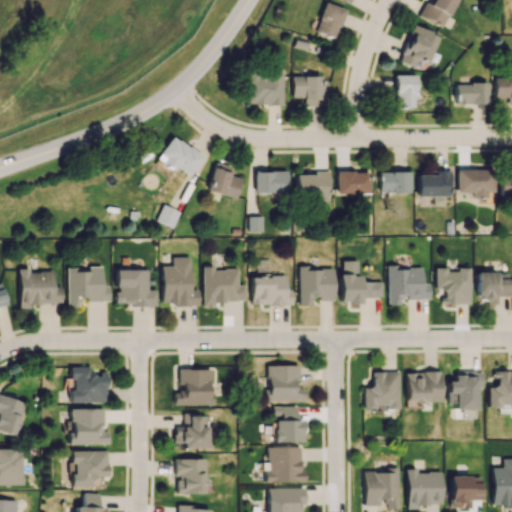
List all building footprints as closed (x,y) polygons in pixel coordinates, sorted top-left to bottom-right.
[(442,27),(452,0),(431,0),(429,4),(423,2),(417,17),(442,27)] [(343,9),(322,2),(313,32),(333,39),(343,9)] [(436,34),(410,25),(397,62),(412,67),(415,60),(426,63),(436,34)] [(282,104),(281,74),(246,75),(247,105),(282,104)] [(414,75),(392,74),(391,106),(413,106),(414,75)] [(290,96),(301,96),(301,104),(312,104),(312,100),(325,100),(325,76),(290,77),(290,96)] [(511,104),(511,77),(492,77),(492,98),(506,97),(507,104),(511,104)] [(486,103),(485,82),(453,83),(454,104),(486,103)] [(174,166),(187,176),(201,158),(171,135),(157,154),(163,158),(160,162),(171,171),(174,166)] [(238,177),(229,176),(230,169),(210,166),(206,192),(235,196),(238,177)] [(454,192),(470,192),(470,195),(491,195),(491,170),(454,169),(454,192)] [(252,171),(253,192),(286,192),(286,171),(252,171)] [(334,193),(368,193),(369,172),(334,171),(334,193)] [(408,172),(377,171),(376,192),(408,192),(408,172)] [(496,196),(511,195),(511,171),(497,171),(496,196)] [(448,172),(414,172),(415,196),(448,196),(448,172)] [(326,173),(293,173),(293,196),(311,196),(311,207),(326,208),(326,173)] [(154,221),(171,228),(178,211),(161,204),(154,221)] [(260,216),(245,215),(245,231),(259,231),(260,216)] [(188,256),(170,256),(170,265),(159,265),(159,305),(197,304),(196,289),(188,289),(188,256)] [(381,297),(380,281),(357,282),(357,260),(338,260),(339,303),(360,302),(360,297),(381,297)] [(385,265),(385,305),(399,304),(399,299),(428,298),(427,283),(421,283),(420,267),(397,267),(397,264),(385,265)] [(332,300),(332,268),(309,268),(309,265),(297,265),(297,305),(313,305),(313,300),(332,300)] [(65,268),(65,307),(78,307),(78,301),(107,300),(107,285),(100,285),(100,266),(87,266),(87,268),(65,268)] [(201,266),(201,306),(212,306),(212,301),(243,301),(243,284),(236,285),(236,269),(212,269),(212,266),(201,266)] [(469,267),(457,267),(457,271),(447,271),(447,267),(433,267),(433,288),(441,288),(441,304),(469,304),(469,267)] [(17,308),(27,308),(27,303),(59,303),(59,286),(51,286),(51,271),(27,271),(27,268),(16,268),(17,308)] [(113,269),(114,292),(113,292),(113,305),(155,304),(155,289),(146,289),(146,269),(113,269)] [(511,295),(511,278),(506,279),(506,272),(475,272),(475,296),(484,296),(484,304),(496,304),(496,296),(511,295)] [(284,275),(249,274),(249,304),(290,305),(290,289),(284,289),(284,275)] [(301,400),(302,384),(296,384),(297,365),(264,365),(263,400),(301,400)] [(68,402),(105,402),(104,374),(89,374),(89,366),(67,366),(68,380),(71,379),(71,390),(67,390),(68,402)] [(171,404),(209,405),(210,369),(178,368),(177,391),(172,391),(171,404)] [(486,407),(501,407),(501,408),(511,407),(511,370),(493,371),(493,385),(485,385),(486,407)] [(361,407),(383,406),(383,408),(397,408),(397,371),(369,371),(369,387),(361,387),(361,407)] [(438,401),(437,371),(402,371),(403,401),(438,401)] [(452,409),(474,410),(474,389),(480,389),(481,374),(451,373),(451,381),(444,380),(444,402),(452,403),(452,409)] [(0,431),(12,436),(23,403),(0,394),(0,431)] [(271,442),(301,441),(301,419),(295,419),(294,405),(278,406),(279,420),(271,420),(271,442)] [(66,443),(105,443),(105,427),(101,427),(101,408),(69,408),(69,432),(66,432),(66,443)] [(205,447),(205,414),(181,413),(181,426),(172,426),(172,442),(181,442),(180,447),(205,447)] [(263,482),(302,481),(302,470),(298,470),(298,446),(265,446),(265,470),(262,470),(263,482)] [(0,448),(0,484),(20,485),(20,448),(0,448)] [(105,450),(68,450),(68,486),(90,486),(90,477),(105,476),(105,450)] [(511,506),(511,457),(500,458),(501,467),(489,467),(490,507),(511,506)] [(201,494),(202,458),(172,458),(172,477),(173,477),(173,493),(201,494)] [(439,505),(439,471),(415,471),(415,468),(403,469),(404,506),(439,505)] [(397,470),(362,470),(361,505),(381,505),(381,508),(396,509),(397,470)] [(481,476),(448,476),(447,507),(468,508),(468,499),(481,499),(481,476)] [(265,488),(265,511),(301,511),(300,487),(265,488)] [(72,511),(101,511),(102,507),(96,507),(97,493),(81,492),(80,506),(72,506),(72,511)] [(0,511),(14,511),(15,499),(0,498),(0,511)]
